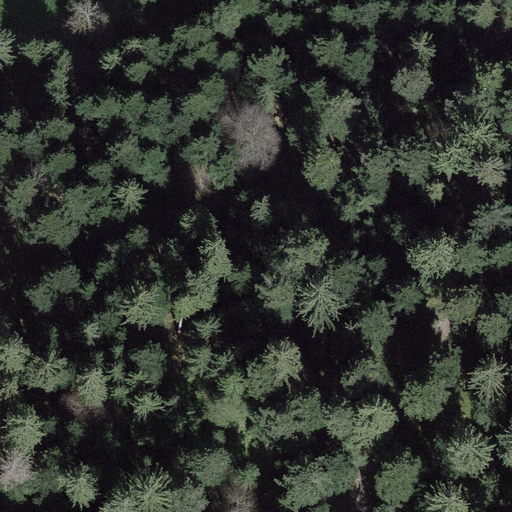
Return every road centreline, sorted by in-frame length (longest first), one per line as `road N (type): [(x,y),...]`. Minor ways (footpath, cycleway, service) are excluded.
road 1 (track): [(511,27),(98,51),(0,29)]
road 2 (track): [(368,511),(402,393),(432,339),(511,246)]
